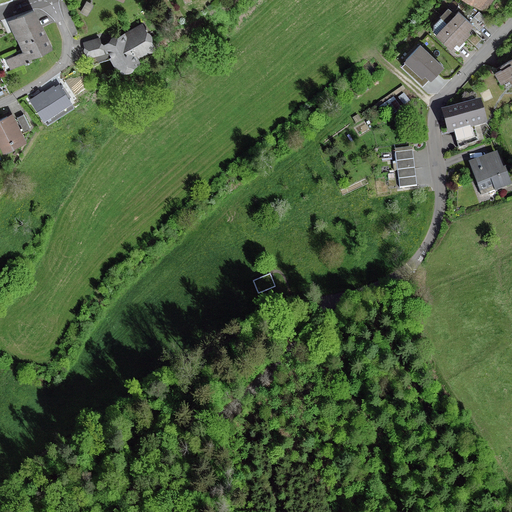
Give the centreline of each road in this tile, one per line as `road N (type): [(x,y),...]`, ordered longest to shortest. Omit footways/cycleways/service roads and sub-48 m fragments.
road 1 (tertiary): [(511,21),(432,106),(437,198),(415,259),(328,315),(159,465),(119,511)]
road 2 (residential): [(42,0),(67,37),(64,60),(0,105)]
